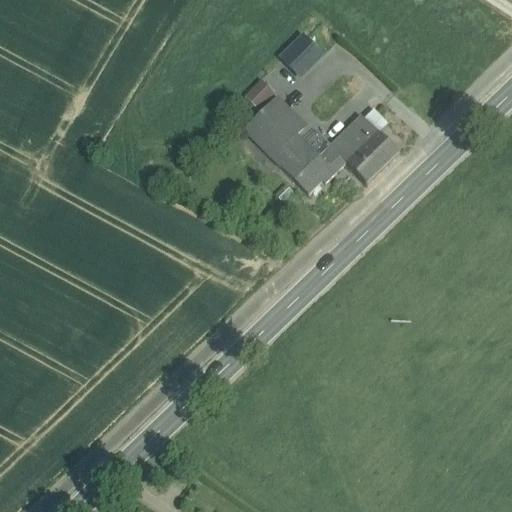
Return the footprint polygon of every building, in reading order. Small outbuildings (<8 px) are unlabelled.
[(304,41),(282,62),(301,80),(322,59),(304,41)] [(242,98),(256,113),(274,96),(260,81),(242,98)] [(276,104),(247,133),(260,146),(274,131),(276,132),(290,118),(276,104)] [(290,118),(276,132),(274,131),(260,146),(261,147),(259,150),(269,160),(272,158),(283,170),(304,150),(294,141),(303,132),(290,118)] [(399,160),(361,120),(319,161),(306,147),(304,150),(283,170),(281,172),(307,199),(322,185),(324,188),(345,168),(367,191),(399,160)]
